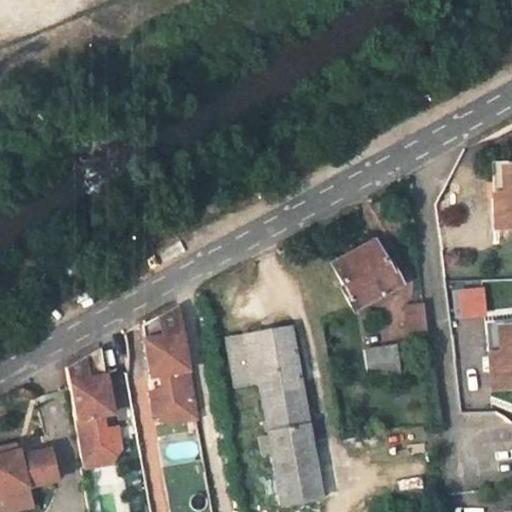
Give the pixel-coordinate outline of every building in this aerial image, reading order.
[(374,221),(356,231),(363,243),(380,233),(374,221)] [(386,242),(380,233),(363,243),(356,231),(331,245),(356,290),(407,264),(396,238),(386,242)] [(430,318),(421,256),(415,257),(416,277),(410,280),(415,319),(430,318)] [(165,364),(168,380),(171,400),(198,395),(181,295),(146,315),(155,366),(165,364)] [(279,426),(318,419),(299,320),(259,329),(235,334),(245,384),(270,379),(279,426)] [(398,324),(367,329),(372,357),(403,352),(398,324)] [(104,338),(69,358),(85,445),(112,441),(109,420),(106,405),(116,403),(104,338)] [(171,400),(168,380),(155,382),(159,402),(174,412),(201,408),(198,395),(171,400)] [(112,441),(85,445),(87,458),(113,453),(125,439),(121,418),(109,420),(112,441)] [(333,492),(318,419),(279,426),(280,431),(271,433),(275,450),(284,448),(295,500),(333,492)] [(10,449),(8,441),(0,443),(0,469),(3,488),(63,473),(56,443),(25,451),(11,454),(10,449)] [(24,446),(10,449),(11,454),(25,451),(24,446)]
